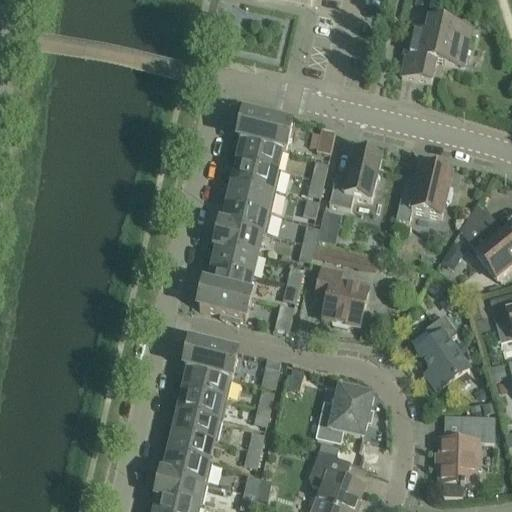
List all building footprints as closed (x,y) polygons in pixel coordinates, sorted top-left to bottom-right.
[(432,0),(418,0),(416,12),(429,15),(432,0)] [(444,30),(430,27),(427,39),(410,35),(407,49),(409,50),(402,83),(432,89),(436,68),(444,30)] [(472,36),(444,30),(436,68),(464,74),(472,36)] [(286,158),(291,136),(244,124),(239,147),(286,158)] [(336,139),(322,136),(317,159),(331,162),(336,139)] [(286,158),(239,147),(243,148),(239,169),(281,179),(281,178),(277,177),(281,157),(286,158)] [(329,212),(351,217),(354,204),(371,208),(382,165),(354,159),(348,186),(336,184),(329,212)] [(281,179),(239,169),(234,190),(276,200),(281,179)] [(324,189),(327,175),(315,172),(312,186),(324,189)] [(412,217),(442,224),(446,206),(450,207),(453,195),(449,194),(452,181),(422,174),(417,194),(404,191),(396,226),(410,229),(412,217)] [(324,189),(312,186),(309,200),(321,203),(324,189)] [(276,200),(234,190),(229,211),(271,221),(276,200)] [(319,210),(307,207),(304,221),(316,223),(319,210)] [(271,221),(229,211),(224,231),(220,230),(220,231),(266,242),(271,221)] [(476,261),(496,286),(511,273),(511,231),(501,241),(477,212),(460,238),(477,260),(476,261)] [(266,242),(220,231),(215,252),(257,262),(261,241),(266,242)] [(321,232),(318,246),(333,250),(336,235),(321,232)] [(318,239),(306,236),(303,250),(315,253),(316,251),(318,239)] [(454,247),(449,256),(460,263),(465,255),(454,247)] [(316,251),(315,253),(303,250),(300,264),(312,267),(313,264),(375,279),(378,266),(316,251)] [(257,262),(215,252),(215,253),(219,254),(214,274),(252,283),(257,262)] [(252,283),(214,274),(209,294),(204,293),(204,294),(251,305),(247,303),(252,283)] [(369,297),(339,290),(341,280),(322,276),(316,303),(327,306),(323,326),(332,328),(334,332),(347,336),(351,332),(360,334),(369,297)] [(303,280),(290,277),(287,291),(299,294),(303,280)] [(437,284),(428,293),(438,302),(447,292),(437,284)] [(299,294),(287,291),(284,305),(296,308),(299,294)] [(251,305),(204,294),(199,316),(246,327),(251,305)] [(511,301),(489,308),(496,331),(509,328),(511,337),(511,301)] [(477,328),(487,326),(482,304),(472,307),(477,328)] [(294,315),(281,312),(275,335),(289,338),(294,315)] [(470,377),(449,347),(457,341),(445,323),(426,336),(433,346),(417,358),(431,377),(425,381),(438,399),(470,377)] [(237,364),(190,353),(185,375),(232,386),(237,364)] [(285,383),(293,385),(298,381),(300,374),(288,371),(285,383)] [(502,371),(491,373),(495,387),(505,384),(502,371)] [(232,386),(185,375),(190,376),(185,397),(227,407),(232,386)] [(262,393),(275,396),(279,379),(266,375),(262,393)] [(317,445),(340,451),(343,439),(363,443),(366,428),(368,429),(371,419),(368,419),(372,404),(341,396),(337,413),(325,409),(321,428),(317,445)] [(227,407),(185,397),(180,418),(222,428),(223,427),(218,426),(222,406),(227,408),(227,407)] [(270,417),(274,403),(261,400),(258,414),(270,417)] [(493,408),(482,410),(484,420),(495,418),(493,408)] [(270,417),(258,414),(255,428),(267,431),(270,417)] [(222,428),(180,418),(175,439),(217,449),(222,428)] [(495,425),(461,424),(461,446),(441,446),(440,490),(461,491),(461,493),(465,493),(465,491),(475,491),(476,449),(494,450),(495,425)] [(217,449),(175,439),(170,460),(212,470),(213,469),(208,468),(213,449),(217,450),(217,449)] [(260,459),(264,445),(251,442),(248,456),(260,459)] [(260,459),(248,456),(245,470),(257,473),(260,459)] [(319,458),(309,485),(312,493),(322,496),(315,511),(357,511),(364,492),(346,485),(351,470),(319,458)] [(212,470),(170,460),(165,480),(161,480),(207,491),(212,470)] [(202,511),(207,491),(161,480),(156,501),(201,511),(202,511)] [(267,508),(272,488),(248,482),(247,486),(244,500),(256,503),(256,505),(267,508)] [(254,511),(256,505),(256,503),(244,500),(241,511),(254,511)] [(201,511),(156,501),(156,502),(160,503),(157,511),(197,511),(198,511),(201,511)]
